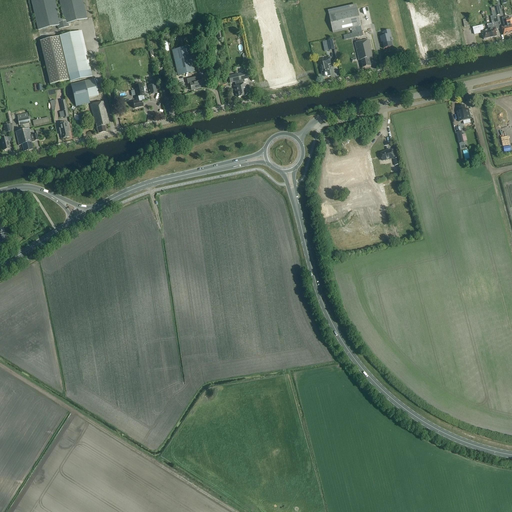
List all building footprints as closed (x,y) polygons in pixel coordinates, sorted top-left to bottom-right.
[(31,0),(38,30),(58,26),(59,30),(68,28),(67,24),(87,19),(82,0),(59,0),(64,19),(59,20),(54,0),(31,0)] [(329,15),(333,33),(362,27),(358,9),(329,15)] [(489,30),(488,30),(490,38),(493,38),(494,38),(495,38),(496,37),(497,37),(496,33),(497,33),(496,29),(500,28),(497,16),(491,17),(492,24),(487,25),(489,30)] [(463,20),(465,27),(471,26),(470,19),(463,20)] [(509,34),(506,20),(502,20),(504,27),(501,28),(503,36),(509,34)] [(435,25),(419,28),(422,45),(429,44),(431,49),(428,50),(429,54),(438,52),(436,42),(439,42),(435,25)] [(490,38),(488,30),(484,31),(483,26),(473,28),(475,35),(482,33),(482,36),(483,36),(484,40),(485,40),(487,40),(487,39),(490,38)] [(393,47),(391,38),(390,38),(391,38),(392,38),(390,30),(389,31),(390,31),(384,32),(385,33),(385,37),(381,38),(380,38),(380,37),(381,43),(382,43),(382,42),(384,49),(385,49),(386,49),(393,47)] [(79,32),(40,41),(50,85),(69,81),(68,76),(89,71),(79,32)] [(454,32),(444,34),(448,49),(457,46),(456,40),(460,39),(458,32),(454,33),(454,32)] [(347,50),(353,49),(350,35),(344,36),(347,50)] [(361,60),(362,69),(371,67),(369,57),(372,56),(369,40),(355,43),(359,61),(361,60)] [(172,51),(178,76),(195,72),(189,47),(172,51)] [(330,58),(319,61),(323,78),(327,77),(328,77),(329,77),(330,76),(328,65),(331,64),(330,58)] [(247,73),(237,75),(242,97),(247,96),(246,94),(248,94),(245,84),(243,85),(242,83),(244,83),(244,80),(248,79),(247,73)] [(242,97),(237,75),(229,77),(230,83),(235,82),(236,86),(234,87),(236,97),(237,96),(238,98),(242,97)] [(190,84),(191,91),(204,88),(202,81),(197,82),(196,79),(193,79),(193,78),(187,80),(188,84),(190,84)] [(90,104),(89,99),(99,96),(95,80),(71,85),(76,107),(90,104)] [(144,96),(141,84),(134,86),(136,98),(136,102),(133,103),(134,109),(143,107),(142,101),(144,100),(144,97),(144,96)] [(106,133),(104,126),(109,125),(104,102),(91,105),(95,125),(96,125),(98,134),(106,133)] [(164,105),(168,118),(175,116),(172,103),(164,105)] [(458,112),(456,112),(459,122),(463,121),(464,124),(471,123),(470,120),(471,120),(468,109),(465,110),(464,106),(457,107),(458,112)] [(34,126),(50,123),(48,118),(33,121),(34,126)] [(68,123),(58,125),(60,134),(61,139),(69,138),(68,133),(70,132),(68,123)] [(33,150),(31,143),(32,143),(29,129),(15,132),(18,146),(22,145),(24,152),(33,150)] [(7,138),(1,139),(2,144),(4,151),(5,151),(6,151),(6,150),(9,150),(9,146),(8,142),(7,138)] [(381,153),(383,161),(393,159),(391,150),(388,151),(388,152),(381,153)] [(347,211),(378,204),(367,155),(327,163),(333,191),(342,189),(347,211)]
